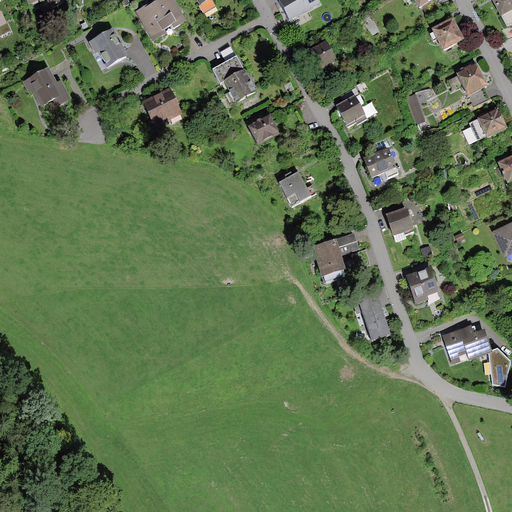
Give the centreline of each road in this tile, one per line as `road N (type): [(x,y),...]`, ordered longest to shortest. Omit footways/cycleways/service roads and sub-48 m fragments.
road 1 (residential): [(266,18),(362,204),(422,373),(444,397),(511,410)]
road 2 (residential): [(266,18),(100,113),(94,144)]
road 3 (track): [(488,511),(444,397)]
